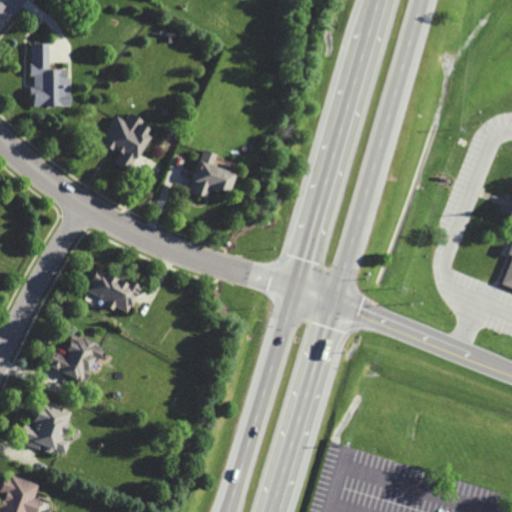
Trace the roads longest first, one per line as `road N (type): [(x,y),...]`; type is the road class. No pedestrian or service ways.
road 1 (trunk): [(377,0),(227,511)]
road 2 (trunk): [(269,511),(419,0)]
road 3 (residential): [(294,290),(111,222),(0,138)]
road 4 (secondary): [(294,290),(511,373)]
road 5 (residential): [(86,207),(0,366)]
